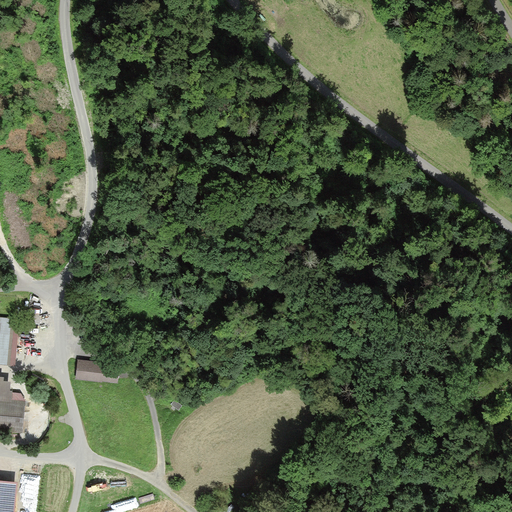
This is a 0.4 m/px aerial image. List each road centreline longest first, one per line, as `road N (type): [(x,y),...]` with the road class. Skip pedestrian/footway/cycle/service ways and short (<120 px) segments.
road 1 (unclassified): [(65,0),(93,182),(60,315),(61,363),(83,457),(72,511)]
road 2 (unclassified): [(511,229),(336,99),(233,0)]
road 3 (track): [(193,511),(156,481),(111,461),(0,451)]
road 4 (track): [(59,347),(123,365),(141,383),(155,405),(162,461),(156,481)]
